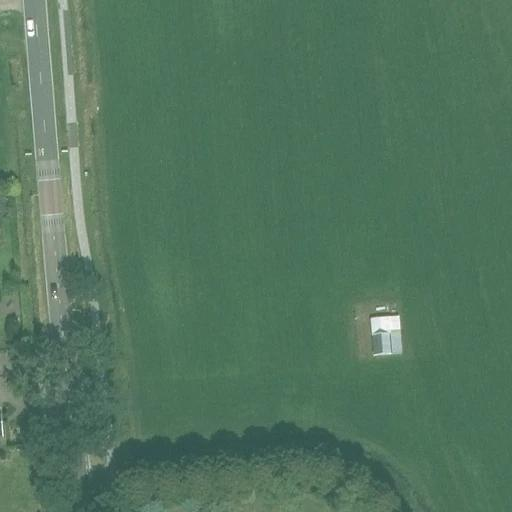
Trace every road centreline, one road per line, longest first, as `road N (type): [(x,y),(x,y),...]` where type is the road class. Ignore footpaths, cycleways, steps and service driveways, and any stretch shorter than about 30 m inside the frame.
road 1 (tertiary): [(76,482),(34,0)]
road 2 (unclassified): [(393,511),(370,486),(320,463),(76,482)]
